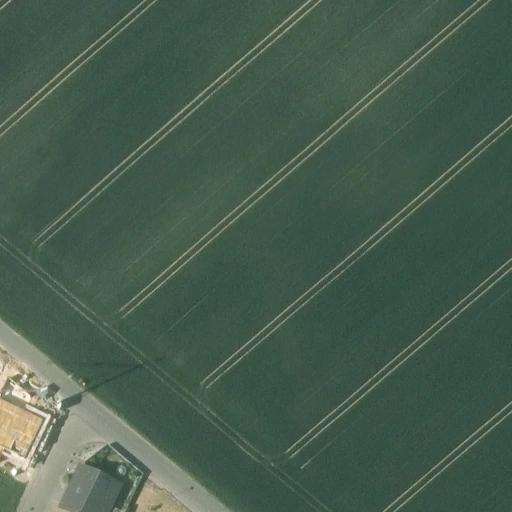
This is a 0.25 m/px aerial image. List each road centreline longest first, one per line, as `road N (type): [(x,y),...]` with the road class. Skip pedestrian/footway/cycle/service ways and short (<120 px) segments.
road 1 (residential): [(216,511),(97,410)]
road 2 (residential): [(97,410),(0,328)]
